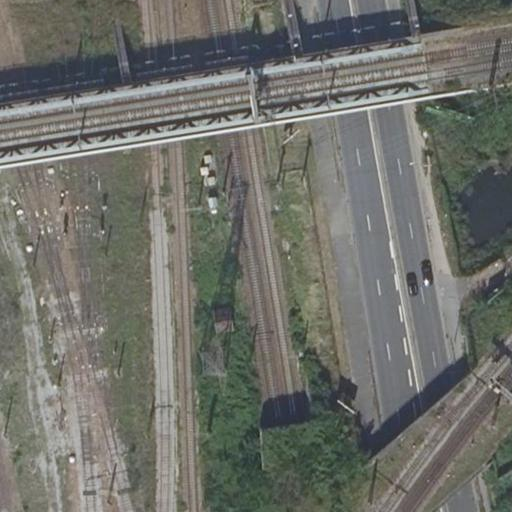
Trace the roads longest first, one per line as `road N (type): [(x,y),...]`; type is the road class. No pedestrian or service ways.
road 1 (primary): [(462,511),(369,0)]
road 2 (primary): [(324,0),(415,511)]
